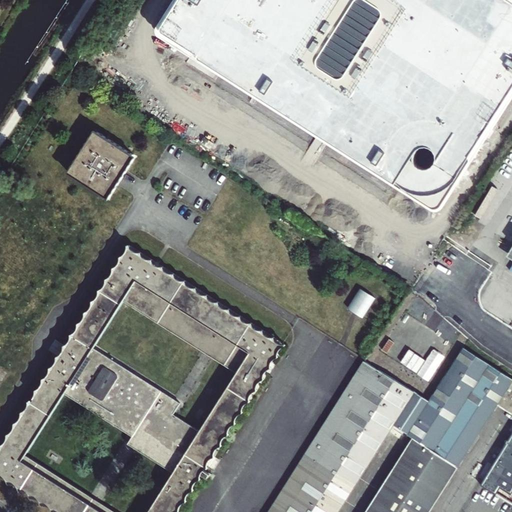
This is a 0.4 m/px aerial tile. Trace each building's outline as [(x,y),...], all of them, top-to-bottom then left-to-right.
[(511,0),(175,0),(154,34),(435,211),(511,90),(511,0)] [(68,172),(69,176),(105,199),(110,198),(133,161),(133,156),(97,134),(92,134),(68,172)] [(0,455),(0,473),(51,506),(61,491),(67,481),(28,456),(67,394),(107,419),(135,374),(95,348),(125,301),(165,327),(190,288),(129,250),(0,455)] [(363,317),(376,297),(360,287),(347,307),(363,317)] [(190,288),(165,327),(169,330),(180,313),(194,291),(190,288)] [(169,330),(174,332),(198,293),(194,291),(180,313),(169,330)] [(76,487),(60,511),(177,511),(201,475),(209,479),(211,475),(204,470),(282,346),(198,293),(174,332),(208,354),(212,356),(239,374),(202,432),(174,415),(182,403),(177,401),(144,379),(115,424),(134,437),(130,444),(134,447),(176,473),(151,511),(115,511),(99,501),(95,499),(76,487)] [(356,328),(342,320),(329,340),(343,349),(356,328)] [(379,347),(391,356),(409,332),(396,322),(379,347)] [(364,362),(269,511),(338,511),(394,424),(409,434),(408,435),(416,440),(369,511),(426,511),(496,403),(511,412),(511,435),(481,485),(497,495),(491,505),(502,511),(511,511),(511,378),(464,348),(433,397),(430,402),(415,392),(414,393),(364,362)] [(208,354),(177,401),(182,403),(212,356),(208,354)] [(135,374),(107,419),(111,422),(139,377),(135,374)] [(139,377),(111,422),(115,424),(144,379),(139,377)] [(130,444),(95,499),(99,501),(134,447),(130,444)] [(359,511),(390,463),(381,457),(345,511),(359,511)] [(61,491),(51,506),(56,509),(72,484),(67,481),(61,491)] [(72,484),(56,509),(60,511),(76,487),(72,484)]
